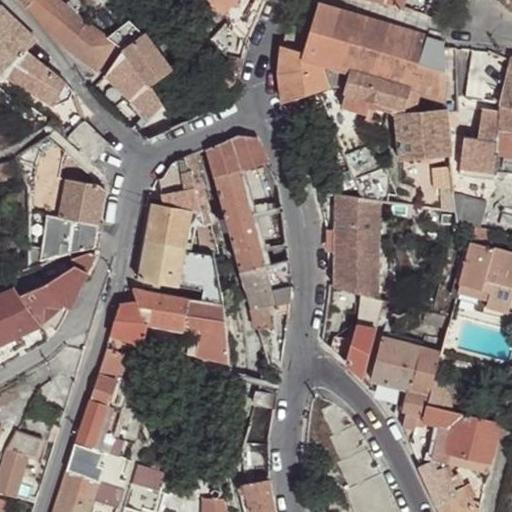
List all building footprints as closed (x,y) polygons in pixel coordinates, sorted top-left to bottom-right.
[(20,0),(29,8),(38,0),(20,0)] [(38,0),(29,8),(66,47),(98,70),(123,52),(125,50),(113,40),(104,33),(92,24),(61,0),(38,0)] [(110,0),(95,0),(108,12),(116,5),(110,0)] [(249,33),(263,0),(212,0),(224,12),(249,33)] [(386,0),(385,3),(403,8),(405,0),(386,0)] [(444,42),(321,5),(306,55),(306,57),(320,62),(354,72),(355,70),(411,86),(410,88),(420,92),(439,96),(447,99),(444,56),(444,42)] [(68,83),(29,50),(38,41),(1,6),(0,7),(0,71),(4,76),(55,102),(68,83)] [(113,40),(121,33),(134,24),(123,12),(109,22),(112,26),(104,33),(113,40)] [(104,15),(92,24),(104,33),(112,26),(109,22),(104,15)] [(131,46),(145,35),(134,24),(121,33),(131,46)] [(242,61),(246,44),(226,24),(209,39),(228,61),(229,58),(242,61)] [(151,83),(172,69),(145,35),(131,46),(125,50),(123,52),(126,57),(147,86),(151,83)] [(278,74),(281,102),(316,91),(328,88),(323,71),(320,62),(306,57),(306,55),(281,47),(278,74)] [(123,52),(98,70),(110,79),(126,57),(123,52)] [(468,72),(507,87),(511,68),(511,67),(494,59),(488,57),(488,58),(473,54),(473,56),(474,56),(470,69),(468,69),(468,72)] [(458,56),(444,56),(447,99),(459,99),(458,56)] [(238,76),(242,61),(229,58),(228,61),(227,72),(238,76)] [(511,61),(511,67),(511,68),(507,87),(504,102),(503,105),(511,106),(511,61)] [(349,82),(354,72),(320,62),(323,71),(331,73),(335,86),(349,82)] [(403,108),(410,88),(411,86),(355,70),(354,72),(349,82),(349,83),(354,94),(366,97),(399,107),(403,108)] [(323,71),(328,88),(335,86),(331,73),(323,71)] [(234,89),(238,76),(227,72),(223,86),(234,89)] [(316,91),(361,199),(381,202),(399,204),(360,109),(341,104),(346,92),(347,87),(335,86),(328,88),(316,91)] [(413,114),(420,92),(410,88),(403,108),(401,115),(413,114)] [(354,94),(346,92),(341,104),(360,109),(361,109),(366,97),(354,94)] [(117,95),(107,108),(129,124),(139,110),(117,95)] [(448,111),(447,99),(439,96),(439,112),(448,111)] [(483,110),(501,113),(503,105),(504,102),(484,99),(483,110)] [(212,112),(221,108),(218,101),(210,105),(212,112)] [(468,170),(475,171),(487,173),(496,175),(500,156),(511,158),(511,106),(503,105),(501,113),(494,141),(478,139),(465,137),(463,156),(464,156),(469,157),(468,170)] [(483,110),(478,139),(494,141),(501,113),(483,110)] [(141,111),(131,127),(151,141),(169,133),(156,119),(141,111)] [(451,156),(448,111),(439,112),(413,114),(401,115),(396,116),(401,160),(451,156)] [(110,145),(85,122),(71,136),(69,138),(93,161),(110,145)] [(209,149),(216,175),(240,170),(268,162),(258,139),(239,139),(209,149)] [(78,161),(67,150),(64,172),(73,172),(75,165),(78,161)] [(168,161),(166,173),(165,178),(193,169),(189,154),(168,161)] [(474,176),(475,171),(468,170),(469,157),(464,156),(462,174),(474,176)] [(10,160),(0,164),(0,181),(15,175),(10,160)] [(204,211),(193,169),(165,178),(162,179),(166,205),(194,210),(204,211)] [(240,170),(216,175),(240,273),(263,266),(263,264),(240,170)] [(67,194),(63,216),(75,218),(101,223),(101,222),(106,190),(102,185),(69,179),(67,194)] [(460,180),(452,180),(453,194),(460,195),(460,180)] [(335,196),(335,287),(369,295),(380,298),(380,294),(380,272),(381,271),(381,216),(381,202),(361,199),(335,196)] [(476,227),(478,227),(482,201),(460,197),(457,222),(476,227)] [(283,207),(282,201),(267,206),(268,211),(283,207)] [(147,241),(187,249),(194,210),(166,205),(155,203),(147,241)] [(33,210),(30,266),(48,260),(70,251),(75,218),(63,216),(33,210)] [(381,216),(381,271),(385,271),(396,271),(396,216),(381,216)] [(75,218),(70,251),(91,244),(94,246),(96,241),(99,243),(100,238),(103,223),(101,222),(101,223),(75,218)] [(511,253),(492,248),(496,232),(478,227),(476,227),(471,243),(458,291),(479,297),(477,304),(508,313),(511,299),(511,253)] [(181,286),(187,249),(147,241),(142,273),(141,278),(181,286)] [(288,258),(287,246),(272,251),(275,261),(288,258)] [(222,293),(214,254),(187,249),(181,286),(222,293)] [(70,251),(48,260),(54,279),(74,266),(72,256),(70,251)] [(87,271),(95,253),(91,252),(72,256),(74,266),(87,271)] [(263,264),(263,266),(240,273),(249,311),(251,311),(267,307),(290,301),(292,283),(288,258),(275,261),(263,264)] [(77,296),(87,271),(74,266),(54,279),(45,286),(20,297),(40,325),(65,307),(72,308),(77,296)] [(133,287),(132,287),(139,301),(149,323),(186,331),(193,300),(133,287)] [(0,345),(40,325),(20,297),(14,291),(0,296),(0,345)] [(380,298),(369,295),(359,327),(377,330),(386,299),(380,298)] [(226,340),(223,306),(193,300),(186,331),(218,338),(220,338),(226,340)] [(122,304),(112,333),(131,339),(145,343),(149,323),(139,301),(122,304)] [(255,331),(257,331),(270,328),(267,307),(251,311),(255,331)] [(349,363),(365,379),(377,330),(359,327),(349,363)] [(131,339),(112,333),(109,343),(129,349),(131,339)] [(332,347),(345,360),(351,339),(335,337),(332,347)] [(433,380),(440,353),(383,338),(372,380),(376,382),(395,387),(410,391),(429,396),(433,380)] [(442,347),(443,340),(436,338),(435,345),(442,347)] [(107,350),(99,374),(117,379),(118,377),(120,377),(126,356),(107,350)] [(99,374),(91,397),(110,404),(113,396),(117,379),(99,374)] [(15,380),(0,389),(0,409),(1,411),(24,397),(19,388),(15,380)] [(471,390),(433,380),(429,396),(427,404),(457,412),(465,414),(471,390)] [(375,388),(389,407),(395,387),(376,382),(375,388)] [(427,404),(429,396),(410,391),(406,407),(405,411),(417,414),(424,415),(427,404)] [(275,412),(278,398),(260,394),(256,408),(275,412)] [(122,409),(125,400),(113,396),(110,404),(109,405),(119,408),(122,409)] [(91,397),(78,441),(97,446),(101,433),(109,405),(110,404),(91,397)] [(457,412),(427,404),(424,415),(424,416),(445,421),(455,423),(457,412)] [(402,424),(405,411),(397,409),(395,415),(402,424)] [(410,442),(417,414),(405,411),(402,424),(410,442)] [(465,414),(457,412),(455,423),(447,451),(492,462),(501,424),(465,414)] [(445,461),(447,451),(455,423),(445,421),(444,424),(435,459),(445,461)] [(22,428),(8,447),(31,453),(41,457),(47,435),(22,428)] [(101,433),(97,446),(107,449),(111,436),(101,433)] [(78,441),(69,468),(101,479),(105,467),(110,451),(107,449),(97,446),(78,441)] [(31,453),(8,447),(0,477),(0,491),(17,496),(31,453)] [(154,459),(163,461),(164,453),(143,449),(141,455),(154,459)] [(489,472),(492,462),(447,451),(445,461),(482,470),(489,472)] [(162,470),(163,461),(154,459),(153,467),(162,470)] [(479,511),(480,509),(474,508),(473,505),(464,487),(456,491),(446,469),(443,468),(438,471),(433,461),(421,467),(442,511),(479,511)] [(162,473),(162,470),(153,467),(141,462),(136,481),(158,492),(167,495),(162,473)] [(124,486),(127,475),(105,467),(101,479),(124,486)] [(101,479),(69,468),(61,496),(93,507),(97,496),(101,479)] [(480,509),(489,472),(482,470),(473,505),(474,508),(480,509)] [(119,503),(124,486),(101,479),(97,496),(119,503)] [(274,511),(271,480),(243,485),(249,511),(274,511)] [(151,511),(158,492),(136,481),(128,505),(143,511),(151,511)] [(63,511),(91,511),(93,507),(61,496),(56,510),(63,511)] [(224,511),(219,496),(215,496),(214,498),(203,511),(224,511)]
